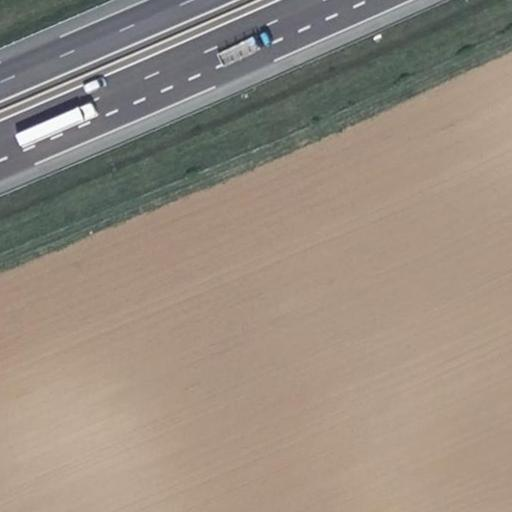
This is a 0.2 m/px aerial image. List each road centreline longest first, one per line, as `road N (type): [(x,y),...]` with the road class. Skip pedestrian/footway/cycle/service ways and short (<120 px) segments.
road 1 (motorway): [(0,148),(333,0)]
road 2 (motorway): [(188,0),(0,82)]
